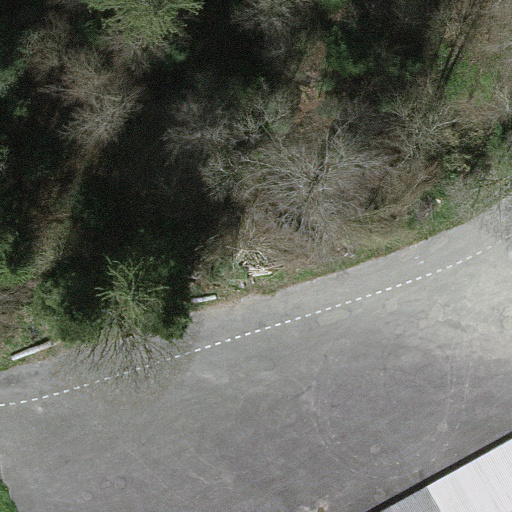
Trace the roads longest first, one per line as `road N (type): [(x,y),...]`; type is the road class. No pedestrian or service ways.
road 1 (track): [(510,228),(368,277),(153,334)]
road 2 (track): [(0,380),(153,334)]
